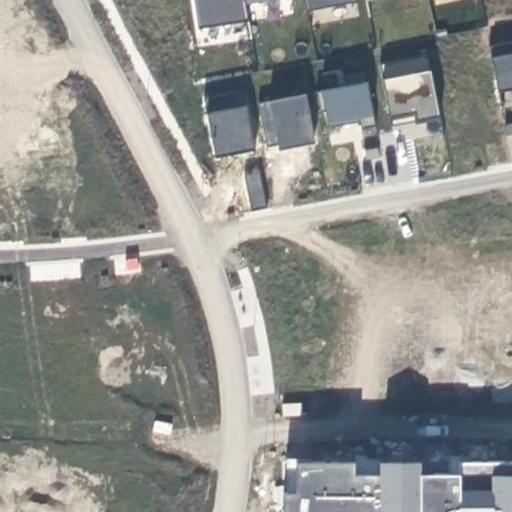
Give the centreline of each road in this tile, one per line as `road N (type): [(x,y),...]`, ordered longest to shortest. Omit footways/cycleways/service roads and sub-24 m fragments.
road 1 (residential): [(186,242),(511,184)]
road 2 (residential): [(235,432),(511,429)]
road 3 (residential): [(186,242),(70,0)]
road 4 (residential): [(235,432),(235,376),(214,300),(186,242)]
road 5 (residential): [(186,242),(0,255)]
